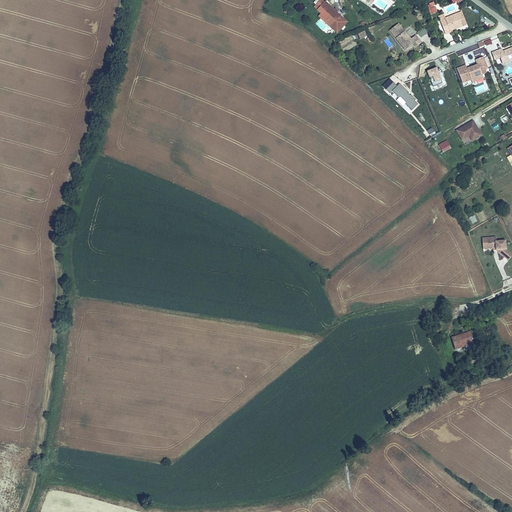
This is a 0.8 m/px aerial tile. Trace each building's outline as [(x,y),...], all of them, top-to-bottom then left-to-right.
[(323,0),(317,8),(320,11),(331,21),(336,16),(337,17),(340,14),(336,10),(332,7),(324,0),(323,0)] [(331,21),(320,11),(317,14),(330,26),(337,17),(336,16),(331,21)] [(447,18),(441,21),(446,34),(452,31),(451,30),(463,25),(461,19),(464,17),(462,12),(447,18)] [(438,15),(441,21),(447,18),(445,13),(438,15)] [(389,29),(400,42),(404,39),(409,45),(413,41),(416,44),(420,40),(415,34),(410,38),(397,22),(389,29)] [(424,29),(417,34),(420,38),(427,34),(424,29)] [(384,41),(388,49),(392,46),(388,38),(384,41)] [(404,39),(400,42),(405,48),(409,45),(404,39)] [(511,47),(503,51),(502,48),(498,50),(500,57),(504,55),(506,58),(507,58),(510,57),(511,57),(511,47)] [(492,52),(495,59),(500,57),(498,50),(492,52)] [(479,64),(471,67),(472,68),(469,70),(468,68),(467,64),(458,68),(463,82),(472,79),(472,80),(476,78),(478,76),(483,74),(481,70),(488,68),(484,57),(477,60),(479,64)] [(441,65),(432,68),(438,83),(447,80),(441,65)] [(412,105),(416,109),(423,102),(419,98),(420,97),(416,92),(414,92),(412,90),(412,89),(404,81),(401,83),(397,79),(390,87),(393,89),(394,88),(404,97),(405,96),(414,104),(412,105)] [(414,104),(405,96),(404,97),(401,101),(409,109),(412,105),(414,104)] [(481,133),(476,125),(475,126),(473,123),(468,126),(466,123),(456,129),(462,138),(469,134),(472,132),(473,134),(477,135),(481,133)] [(438,145),(441,149),(450,143),(447,139),(438,145)] [(450,143),(441,149),(442,151),(451,145),(450,143)] [(472,223),(477,221),(474,214),(468,217),(472,223)] [(494,237),(481,237),(480,250),(492,251),(507,260),(511,253),(504,249),(504,242),(495,243),(494,237)] [(454,347),(463,344),(473,340),(470,333),(463,336),(462,333),(451,338),(454,347)]
